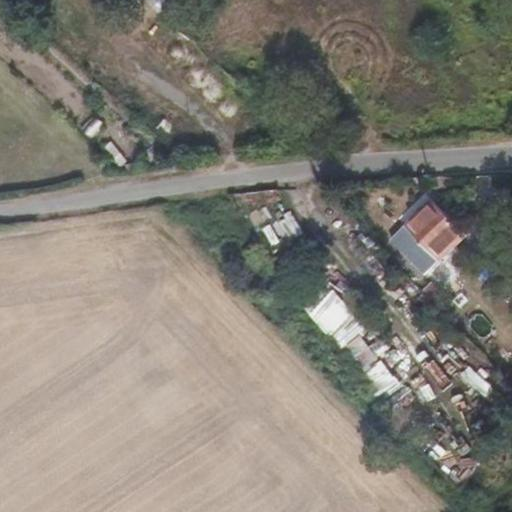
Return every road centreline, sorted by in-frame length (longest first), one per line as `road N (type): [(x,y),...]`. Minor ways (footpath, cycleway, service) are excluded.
road 1 (residential): [(222,179),(511,153)]
road 2 (unclassified): [(0,211),(222,179)]
